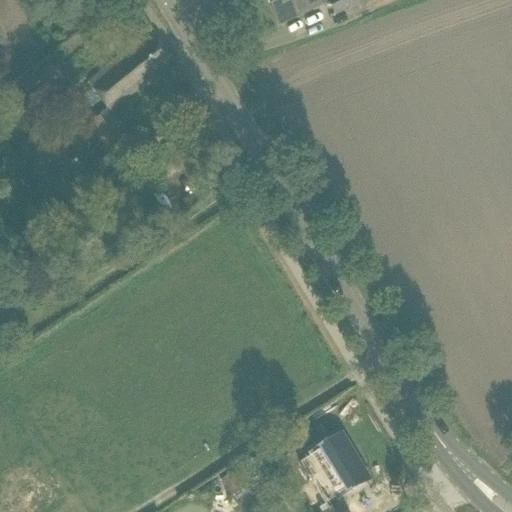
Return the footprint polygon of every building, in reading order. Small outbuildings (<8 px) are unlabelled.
[(315,0),(266,0),(278,26),(319,7),(315,0)] [(331,0),(327,2),(334,18),(364,4),(361,0),(331,0)] [(89,126),(118,161),(138,145),(112,113),(173,62),(155,39),(143,49),(138,44),(87,87),(107,111),(89,126)] [(96,42),(88,48),(97,58),(104,52),(96,42)] [(32,76),(20,85),(27,94),(39,84),(32,76)] [(39,260),(35,254),(40,251),(30,236),(5,253),(19,274),(39,260)] [(341,437),(310,456),(337,500),(365,484),(351,462),(355,459),(341,437)] [(232,474),(221,482),(230,496),(242,488),(232,474)]
